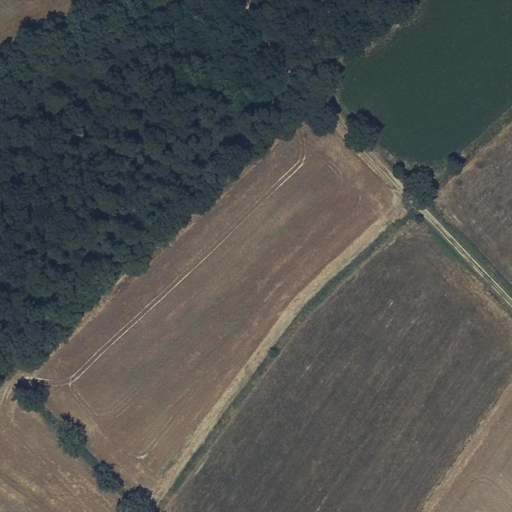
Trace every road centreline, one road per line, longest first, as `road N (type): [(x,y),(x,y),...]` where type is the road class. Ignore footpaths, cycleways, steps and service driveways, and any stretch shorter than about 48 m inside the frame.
road 1 (track): [(246,0),(511,294)]
road 2 (track): [(191,0),(0,82)]
